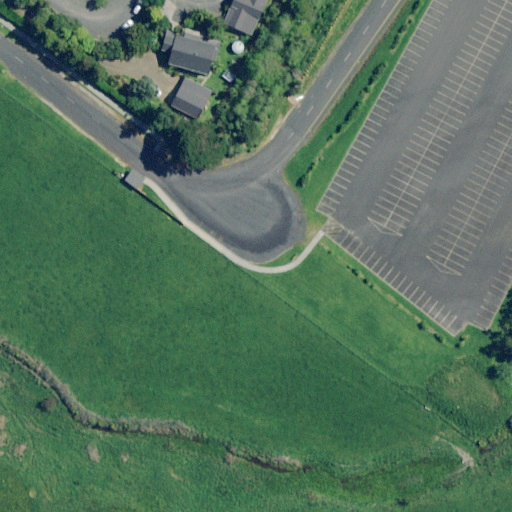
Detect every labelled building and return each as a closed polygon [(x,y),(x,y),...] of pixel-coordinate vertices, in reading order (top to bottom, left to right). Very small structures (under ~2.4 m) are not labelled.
[(264,7),(247,0),(233,0),(223,25),(251,37),(264,7)] [(172,54),(177,35),(167,32),(161,51),(172,54)] [(185,33),(184,37),(177,35),(172,54),(171,56),(214,68),(220,43),(185,33)] [(214,68),(171,56),(169,65),(211,76),(214,68)] [(237,71),(223,69),(222,81),(235,82),(237,71)] [(212,92),(185,79),(171,106),(198,120),(212,92)] [(145,180),(133,170),(125,180),(137,190),(145,180)]
